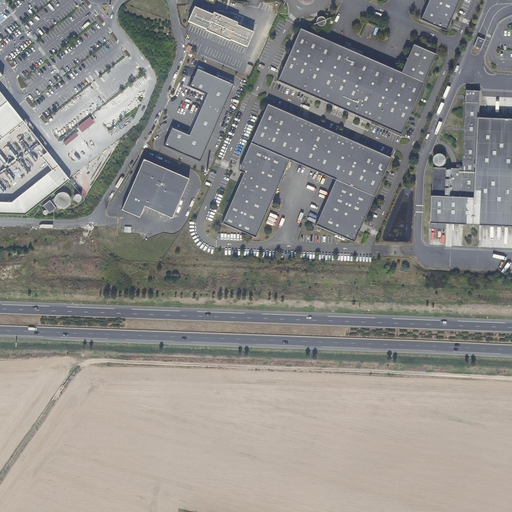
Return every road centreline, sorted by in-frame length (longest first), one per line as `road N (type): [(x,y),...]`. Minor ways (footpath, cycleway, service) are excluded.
road 1 (track): [(511,378),(82,360),(0,477)]
road 2 (trunk): [(0,330),(511,350)]
road 3 (trunk): [(511,327),(0,309)]
road 4 (unclassified): [(94,221),(180,61),(171,0)]
road 5 (unknown): [(36,173),(59,154),(75,168),(131,127),(151,81)]
